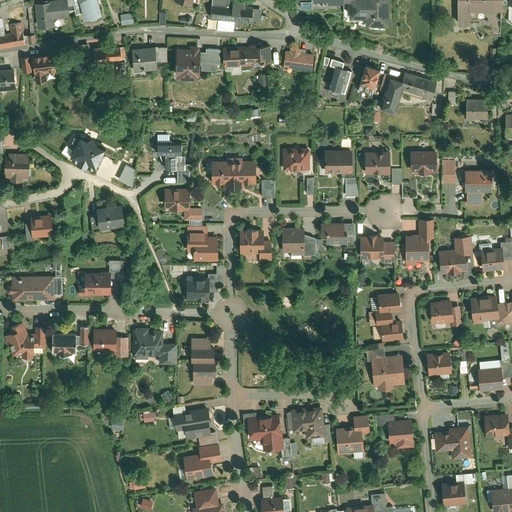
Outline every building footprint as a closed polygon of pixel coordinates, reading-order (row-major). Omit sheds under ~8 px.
[(34,0),(36,18),(53,16),(52,9),(66,8),(65,0),(34,0)] [(81,0),(83,6),(85,13),(102,8),(99,0),(81,0)] [(209,0),(209,11),(250,13),(250,0),(209,0)] [(350,0),(350,11),(365,10),(366,17),(389,17),(388,0),(350,0)] [(460,0),(460,18),(473,18),(473,6),(504,5),(504,0),(460,0)] [(134,5),(122,5),(123,14),(135,14),(134,5)] [(3,28),(0,28),(0,40),(23,37),(23,36),(22,29),(20,16),(8,17),(10,25),(3,26),(3,28)] [(22,29),(23,36),(34,34),(33,27),(22,29)] [(154,37),(130,39),(133,63),(156,61),(155,55),(154,39),(154,37)] [(247,39),(221,40),(222,58),(251,57),(251,54),(269,54),(269,37),(247,37),(247,39)] [(123,38),(103,39),(103,38),(90,39),(92,56),(105,54),(105,53),(124,53),(123,38)] [(164,38),(154,39),(155,55),(166,54),(164,38)] [(174,41),(174,69),(198,70),(198,62),(198,49),(198,39),(185,38),(185,41),(174,41)] [(283,43),(282,58),(311,61),(312,46),(299,44),(299,40),(288,39),(288,43),(283,43)] [(202,49),(198,49),(198,62),(216,63),(216,44),(203,44),(202,49)] [(52,45),(30,48),(32,66),(33,65),(34,74),(45,73),(44,64),(54,63),(52,45)] [(342,85),(349,63),(339,60),(341,55),(330,51),(328,58),(331,59),(325,80),(342,85)] [(378,62),(364,58),(359,76),(373,80),(378,65),(378,62)] [(12,60),(0,60),(0,81),(13,81),(12,60)] [(390,67),(383,65),(378,83),(385,85),(389,71),(390,67)] [(401,75),(389,71),(385,85),(378,105),(395,110),(403,85),(429,93),(435,74),(404,65),(401,75)] [(259,67),(260,79),(270,78),(270,67),(259,67)] [(485,92),(464,92),(465,112),(486,112),(485,92)] [(439,98),(430,98),(430,111),(439,110),(439,98)] [(251,103),(251,113),(259,112),(259,103),(251,103)] [(511,109),(503,109),(503,132),(511,131),(511,109)] [(84,162),(94,133),(84,129),(80,139),(70,135),(63,154),(84,162)] [(157,137),(158,152),(165,168),(177,168),(177,162),(177,152),(182,152),(181,140),(171,140),(171,137),(157,137)] [(281,147),(279,147),(279,169),(282,169),(282,171),(307,171),(307,146),(281,146),(281,147)] [(350,146),(323,146),(323,170),(350,169),(350,146)] [(434,147),(408,147),(409,168),(416,168),(416,169),(428,169),(428,167),(434,167),(434,147)] [(388,148),(363,148),(363,170),(388,170),(388,148)] [(28,149),(2,149),(2,173),(8,173),(8,178),(18,178),(18,173),(28,173),(28,149)] [(225,158),(209,158),(209,181),(222,180),(222,184),(242,184),(241,180),(254,180),(253,157),(240,158),(240,154),(225,154),(225,158)] [(453,158),(440,158),(440,180),(453,180),(453,158)] [(126,161),(119,176),(131,182),(138,167),(126,161)] [(190,162),(177,162),(177,168),(177,180),(188,180),(190,162)] [(399,165),(390,165),(390,181),(400,181),(399,165)] [(490,166),(463,167),(463,188),(465,188),(465,203),(480,203),(480,188),(490,188),(490,166)] [(355,176),(343,176),(343,194),(356,194),(355,176)] [(273,178),(259,178),(260,195),(273,195),(273,178)] [(220,196),(207,183),(198,192),(211,205),(220,196)] [(187,185),(162,185),(163,207),(181,207),(188,207),(187,185)] [(122,203),(97,206),(98,214),(99,223),(100,228),(125,225),(122,203)] [(188,207),(181,207),(181,219),(201,219),(201,206),(188,207)] [(29,220),(30,235),(51,234),(50,212),(28,213),(29,220)] [(99,223),(98,214),(90,215),(92,224),(99,223)] [(417,233),(403,233),(404,258),(427,258),(427,235),(432,235),(432,217),(417,218),(417,233)] [(342,220),(318,221),(319,231),(324,231),(325,242),(344,242),(345,242),(345,229),(342,229),(342,221),(342,220)] [(342,221),(342,229),(345,229),(345,242),(344,242),(344,245),(354,245),(353,221),(342,221)] [(191,259),(215,259),(215,234),(205,234),(205,225),(185,225),(185,250),(191,250),(191,259)] [(302,225),(280,225),(280,249),(290,249),(303,249),(302,236),(302,225)] [(243,227),(238,227),(238,251),(257,251),(257,259),(269,259),(269,237),(262,237),(261,227),(256,227),(256,226),(243,226),(243,227)] [(365,234),(359,234),(359,256),(378,256),(378,261),(392,261),(392,239),(381,239),(381,233),(375,234),(375,232),(365,232),(365,234)] [(7,234),(0,234),(0,243),(0,247),(8,246),(7,234)] [(436,249),(438,272),(465,270),(463,252),(470,251),(469,234),(452,236),(453,248),(436,249)] [(303,249),(290,249),(290,252),(313,252),(313,248),(313,237),(313,236),(302,236),(303,249)] [(499,246),(500,246),(501,258),(511,257),(511,254),(509,240),(504,240),(499,241),(499,246)] [(479,248),(481,270),(502,268),(501,258),(500,246),(499,246),(479,248)] [(109,271),(109,275),(117,275),(117,259),(107,259),(108,271),(109,271)] [(108,271),(83,271),(84,288),(78,289),(78,294),(109,293),(109,275),(109,271),(108,271)] [(205,273),(205,277),(207,277),(207,291),(215,291),(215,273),(205,273)] [(52,274),(10,274),(10,284),(8,284),(7,285),(6,286),(6,288),(6,290),(7,292),(9,293),(10,293),(10,298),(52,298),(52,293),(52,276),(52,274)] [(204,299),(207,299),(207,291),(207,277),(205,277),(202,277),(202,274),(185,274),(185,299),(194,299),(194,300),(204,300),(204,299)] [(60,276),(52,276),(52,293),(60,293),(60,276)] [(397,291),(376,293),(378,310),(369,310),(369,311),(367,311),(368,324),(371,324),(371,325),(379,324),(381,340),(402,338),(399,318),(390,319),(389,311),(399,310),(397,291)] [(497,318),(496,303),(495,294),(469,297),(470,308),(468,308),(469,323),(481,321),(481,319),(495,318),(497,318)] [(450,305),(450,299),(446,299),(446,298),(439,298),(439,300),(427,301),(430,322),(444,321),(452,320),(450,305)] [(511,301),(496,303),(497,318),(495,318),(496,323),(511,321),(511,301)] [(458,305),(450,305),(452,320),(444,321),(444,327),(460,325),(458,305)] [(33,331),(26,331),(21,319),(6,326),(8,331),(2,333),(10,353),(20,353),(20,354),(31,354),(31,351),(32,351),(32,347),(44,347),(44,325),(33,325),(33,331)] [(79,334),(75,334),(75,342),(87,342),(87,325),(79,325),(79,334)] [(114,327),(91,326),(91,350),(112,350),(112,355),(127,355),(127,335),(114,335),(114,327)] [(161,327),(132,328),(132,354),(158,354),(158,362),(175,362),(175,341),(161,341),(161,327)] [(75,332),(51,332),(51,351),(74,351),(75,342),(75,334),(75,332)] [(209,335),(189,335),(190,361),(192,361),(192,374),(214,374),(214,358),(212,358),(212,344),(209,344),(209,335)] [(463,345),(456,346),(457,355),(464,354),(463,345)] [(369,357),(383,356),(382,346),(381,346),(375,347),(362,348),(363,362),(370,361),(369,357)] [(424,353),(427,375),(450,373),(448,351),(424,353)] [(403,383),(400,354),(383,356),(369,357),(370,361),(372,386),(375,385),(376,389),(391,388),(390,384),(403,383)] [(499,366),(500,377),(510,376),(508,358),(497,359),(498,366),(499,366)] [(464,360),(457,360),(458,373),(465,373),(464,360)] [(475,368),(477,391),(501,390),(500,377),(499,366),(498,366),(475,368)] [(171,398),(166,389),(160,393),(165,402),(171,398)] [(48,394),(36,395),(37,404),(48,404),(48,394)] [(320,404),(289,407),(289,410),(291,428),(291,430),(303,429),(304,436),(322,434),(323,434),(322,423),(320,404)] [(209,421),(206,405),(172,411),(176,430),(184,428),(186,438),(197,436),(210,433),(209,430),(208,421),(209,421)] [(152,411),(139,413),(141,424),(154,421),(152,411)] [(246,416),(255,415),(255,412),(242,413),(243,425),(247,425),(246,416)] [(255,415),(246,416),(247,425),(248,438),(260,436),(262,448),(280,446),(282,446),(281,437),(280,426),(279,426),(277,412),(269,413),(269,414),(255,415)] [(386,420),(393,419),(392,413),(374,415),(374,425),(386,424),(386,420)] [(465,426),(467,427),(473,426),(471,413),(464,413),(465,426)] [(511,427),(507,428),(506,413),(482,414),(483,436),(505,435),(506,447),(511,446),(511,427)] [(369,434),(367,415),(351,416),(352,425),(334,426),(336,454),(363,451),(361,435),(369,434)] [(121,433),(122,417),(111,416),(111,432),(121,433)] [(393,419),(386,420),(386,424),(388,442),(394,441),(395,447),(412,445),(410,418),(393,419)] [(467,427),(465,426),(447,427),(448,430),(432,432),(434,452),(450,450),(451,459),(470,457),(467,427)] [(210,433),(197,436),(198,443),(216,440),(214,430),(209,430),(210,433)] [(288,436),(281,437),(282,446),(280,446),(281,458),(290,457),(290,454),(289,441),(288,436)] [(217,441),(197,445),(199,452),(182,455),(186,478),(212,474),(210,461),(220,460),(217,441)] [(260,477),(258,466),(246,467),(248,478),(260,477)] [(455,474),(455,481),(464,480),(464,483),(474,482),(473,472),(455,474)] [(144,488),(142,478),(130,480),(132,491),(144,488)] [(442,505),(466,503),(464,483),(464,480),(455,481),(441,482),(442,505)] [(262,497),(272,496),(270,485),(260,486),(262,497)] [(223,511),(222,501),(218,501),(215,486),(192,489),(194,505),(191,506),(191,511),(223,511)] [(511,487),(505,488),(489,490),(491,511),(511,509),(511,487)] [(372,503),(373,511),(380,511),(380,507),(379,493),(370,493),(370,503),(372,503)] [(262,497),(258,498),(260,511),(282,511),(281,495),(272,496),(262,497)] [(143,496),(141,505),(152,509),(155,499),(143,496)] [(345,506),(345,508),(345,511),(372,511),(373,511),(372,503),(370,503),(365,504),(365,505),(353,506),(353,505),(345,506)]
